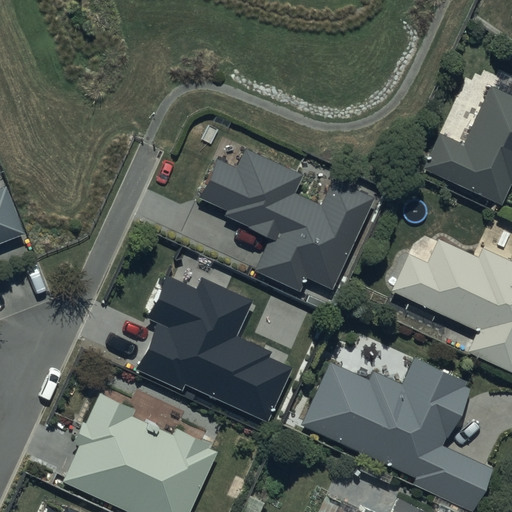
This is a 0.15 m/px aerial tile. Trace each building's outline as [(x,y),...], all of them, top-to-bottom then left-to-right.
[(436,134),(420,169),(499,205),(508,184),(511,185),(511,98),(488,88),(461,146),(436,134)] [(214,151),(195,190),(223,203),(220,208),(268,230),(252,263),(297,284),(304,270),(329,281),(372,190),(330,171),(318,198),(292,186),(301,166),(243,139),(233,160),(214,151)] [(0,240),(20,233),(3,187),(0,188),(0,240)] [(406,253),(389,290),(475,329),(464,351),(511,373),(511,371),(511,262),(481,249),(476,258),(434,239),(424,261),(406,253)] [(154,316),(133,362),(179,383),(182,377),(265,415),(290,361),(267,350),(269,345),(234,329),(250,293),(198,270),(193,281),(163,268),(143,311),(154,316)] [(327,354),(297,418),(414,471),(411,478),(470,504),(489,461),(441,439),(467,382),(461,379),(463,374),(411,350),(399,377),(369,363),(366,371),(327,354)] [(76,439),(60,474),(143,511),(183,511),(214,445),(205,441),(207,436),(175,421),(172,428),(154,420),(156,416),(146,412),(145,416),(130,409),(134,401),(97,385),(83,416),(80,414),(70,436),(76,439)] [(424,511),(398,499),(391,511),(366,511),(360,509),(358,511),(424,511)]
